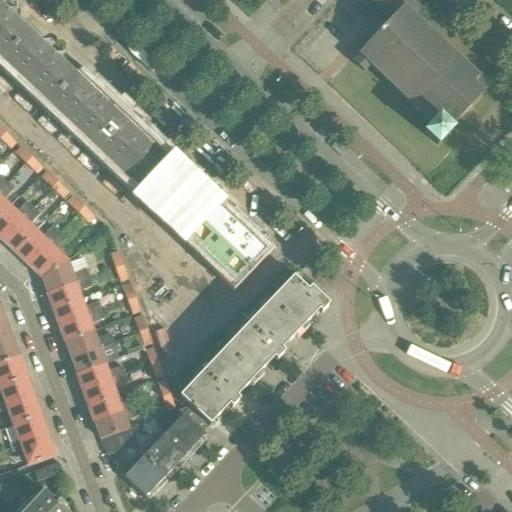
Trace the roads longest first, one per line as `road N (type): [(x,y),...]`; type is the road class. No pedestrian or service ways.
road 1 (secondary): [(78,0),(385,295)]
road 2 (residential): [(0,265),(22,297),(106,511)]
road 3 (secondary): [(433,246),(234,70)]
road 4 (residential): [(219,476),(325,364),(387,326)]
